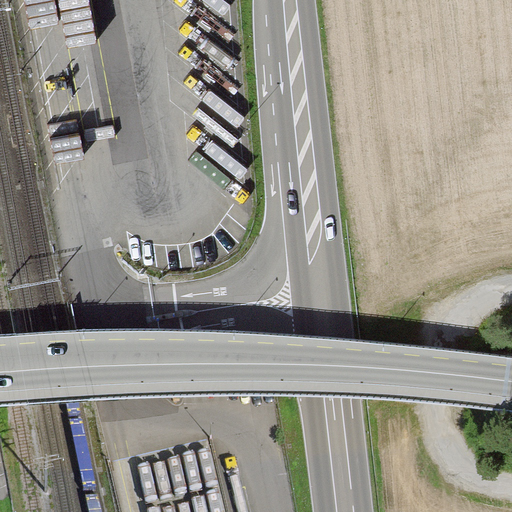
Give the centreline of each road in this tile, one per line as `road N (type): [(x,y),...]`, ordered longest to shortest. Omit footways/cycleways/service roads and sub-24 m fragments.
road 1 (secondary): [(291,0),(348,511)]
road 2 (secondary): [(511,385),(232,365),(0,368)]
road 3 (track): [(511,285),(489,281),(457,290),(429,321),(432,414),(451,457),(475,479),(511,490)]
road 4 (unknown): [(336,403),(274,411),(268,426),(283,511)]
